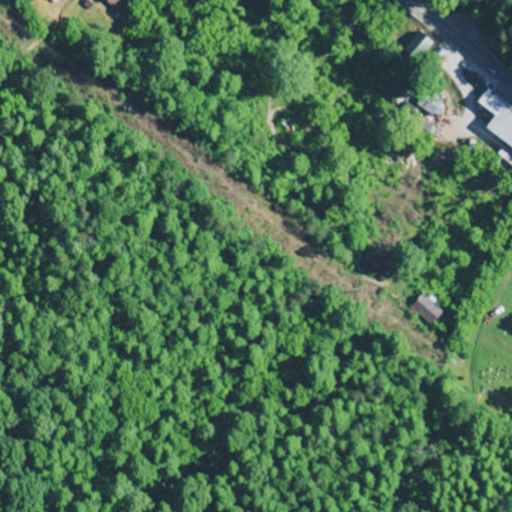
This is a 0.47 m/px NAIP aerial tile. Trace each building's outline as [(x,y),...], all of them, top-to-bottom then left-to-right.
[(99,0),(109,9),(117,0),(99,0)] [(400,53),(415,65),(433,43),(418,31),(400,53)] [(511,149),(511,111),(483,91),(471,108),(489,121),(483,129),(511,149)] [(408,110),(430,125),(443,105),(430,96),(421,110),(412,104),(408,110)] [(387,271),(381,264),(375,271),(381,277),(387,271)] [(443,312),(421,294),(408,310),(430,328),(443,312)]
